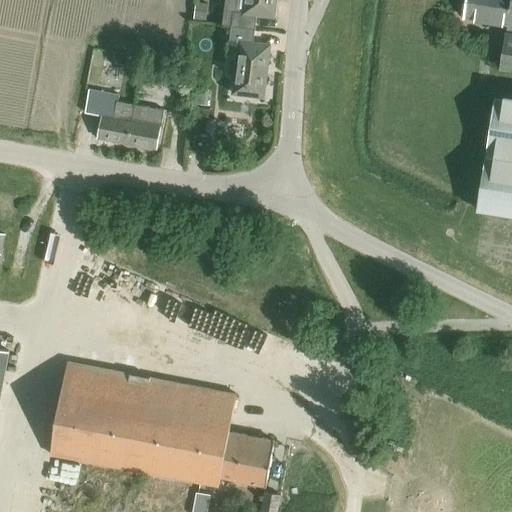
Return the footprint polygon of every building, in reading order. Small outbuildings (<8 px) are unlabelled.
[(232,25),(232,26),(257,29),(258,15),(275,18),(277,0),(226,0),(223,24),(232,25)] [(467,0),(464,18),(507,25),(511,0),(467,0)] [(196,3),(194,19),(207,21),(209,4),(196,3)] [(234,94),(260,97),(265,98),(272,45),(255,43),(257,29),(232,26),(230,41),(240,42),(238,60),(234,60),(231,62),(230,73),(232,76),(236,77),(234,94)] [(511,70),(511,31),(507,31),(500,69),(511,70)] [(89,89),(85,112),(102,115),(98,139),(128,144),(135,105),(119,102),(121,95),(96,91),(89,89)] [(208,106),(210,90),(198,89),(196,105),(208,106)] [(511,98),(497,96),(478,211),(511,216),(511,98)] [(135,105),(128,144),(158,150),(166,110),(135,105)] [(0,348),(0,408),(11,351),(0,348)] [(50,454),(220,487),(222,478),(267,486),(275,441),(231,433),(238,395),(68,362),(50,454)] [(83,481),(77,511),(170,511),(173,498),(83,481)] [(261,511),(278,511),(282,495),(266,492),(261,511)] [(209,511),(212,495),(198,493),(195,511),(209,511)]
